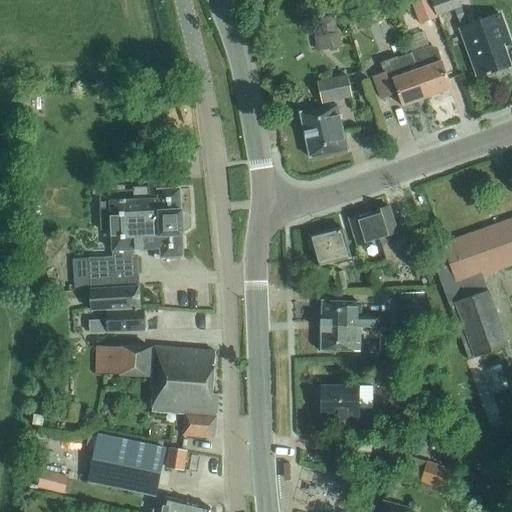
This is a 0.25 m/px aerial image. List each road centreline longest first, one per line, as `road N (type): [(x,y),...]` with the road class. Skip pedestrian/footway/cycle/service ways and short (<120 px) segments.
road 1 (tertiary): [(263,206),(319,198),(511,130)]
road 2 (secondary): [(263,206),(244,73),(219,0)]
road 3 (unclassified): [(226,280),(204,90)]
road 4 (secondary): [(262,428),(255,278)]
road 5 (unclassified): [(231,429),(226,280)]
